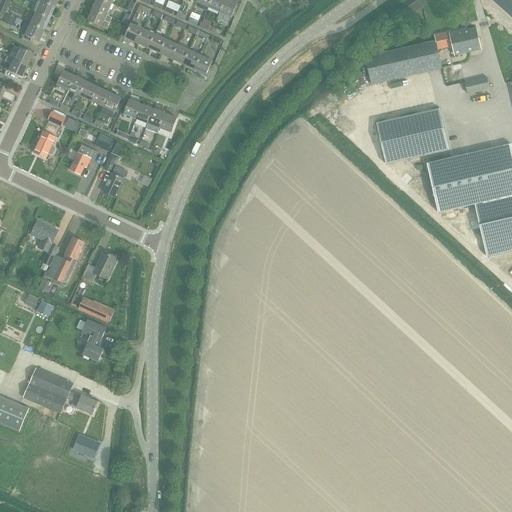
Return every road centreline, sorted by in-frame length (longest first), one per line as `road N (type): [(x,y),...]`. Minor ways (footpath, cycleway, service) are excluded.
road 1 (tertiary): [(165,245),(187,183),(233,110),(279,59),(356,0)]
road 2 (tertiary): [(153,511),(151,344),(165,245)]
road 3 (residential): [(165,245),(0,171)]
road 4 (residential): [(0,158),(57,36)]
